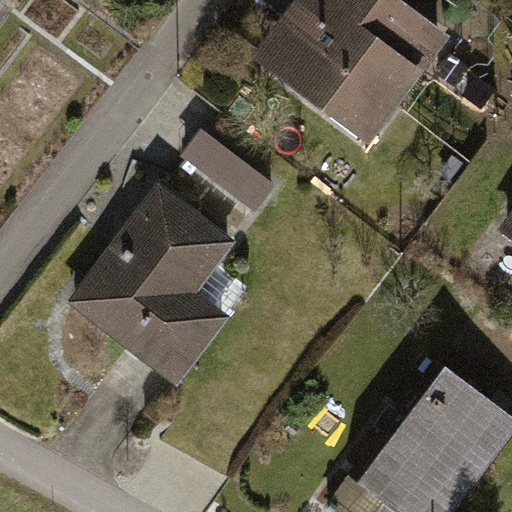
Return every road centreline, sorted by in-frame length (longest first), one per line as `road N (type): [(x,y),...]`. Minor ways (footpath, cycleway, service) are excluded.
road 1 (residential): [(218,0),(0,288)]
road 2 (residential): [(122,511),(0,444)]
